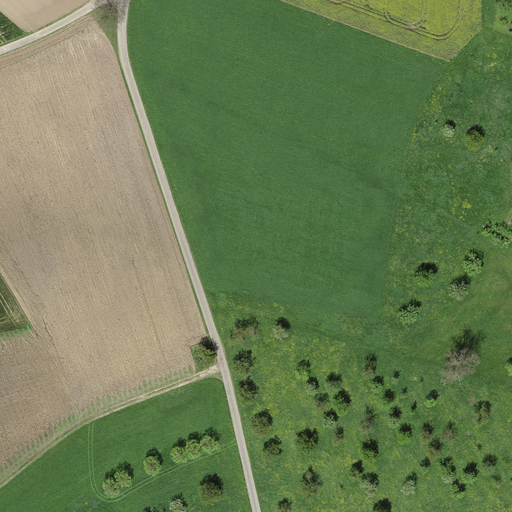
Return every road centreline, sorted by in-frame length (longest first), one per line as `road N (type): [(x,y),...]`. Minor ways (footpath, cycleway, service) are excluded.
road 1 (unclassified): [(127,0),(125,63),(223,357),(258,511)]
road 2 (track): [(225,365),(81,427),(0,490)]
road 3 (unclassified): [(108,0),(0,52)]
